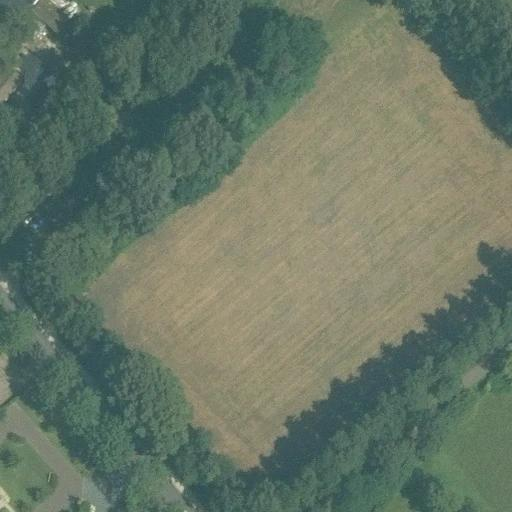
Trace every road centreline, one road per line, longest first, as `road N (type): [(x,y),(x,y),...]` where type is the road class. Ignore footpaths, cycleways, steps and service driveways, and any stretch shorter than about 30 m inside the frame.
road 1 (unclassified): [(182,511),(0,301)]
road 2 (unclassified): [(311,511),(511,342)]
